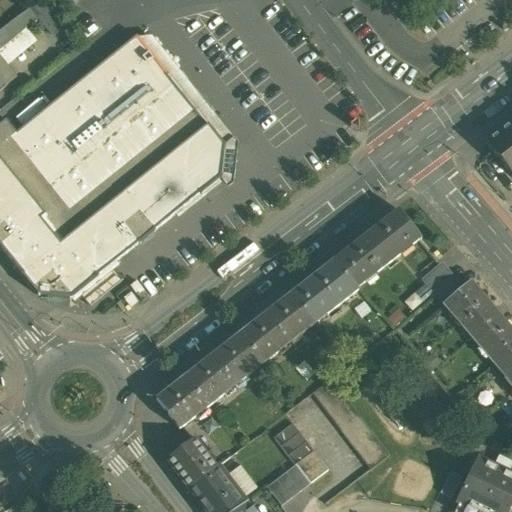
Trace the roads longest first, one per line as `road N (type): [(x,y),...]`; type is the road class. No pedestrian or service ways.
road 1 (tertiary): [(253,265),(411,150)]
road 2 (tertiary): [(124,390),(238,296),(253,265)]
road 3 (tertiary): [(253,265),(222,276),(102,360)]
road 4 (tertiary): [(511,267),(411,150)]
road 5 (tertiary): [(411,150),(511,72)]
